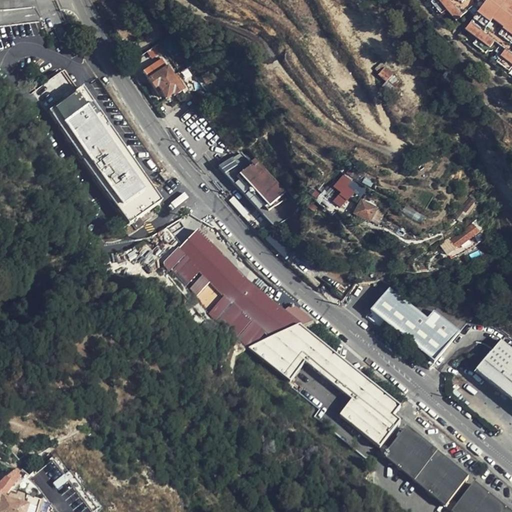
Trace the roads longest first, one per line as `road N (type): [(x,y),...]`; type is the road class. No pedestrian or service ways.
road 1 (secondary): [(511,464),(274,267),(163,144),(80,0)]
road 2 (unknown): [(425,511),(331,430),(319,391),(305,376)]
road 3 (unknown): [(416,386),(413,422),(511,505)]
